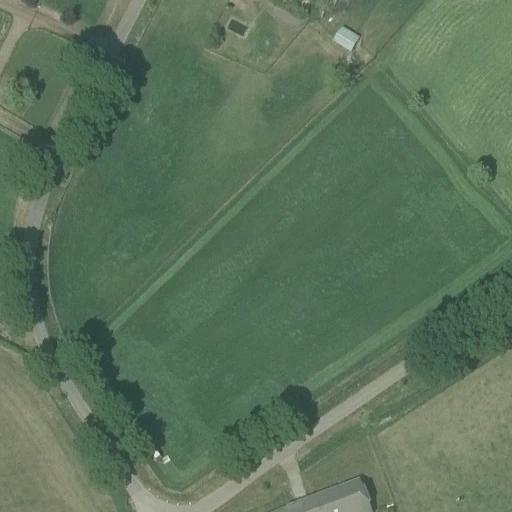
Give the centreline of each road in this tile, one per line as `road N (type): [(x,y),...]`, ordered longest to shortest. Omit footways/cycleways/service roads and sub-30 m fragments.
road 1 (unclassified): [(136,0),(51,170),(23,246),(35,330),(131,511)]
road 2 (unclassified): [(192,511),(511,293)]
